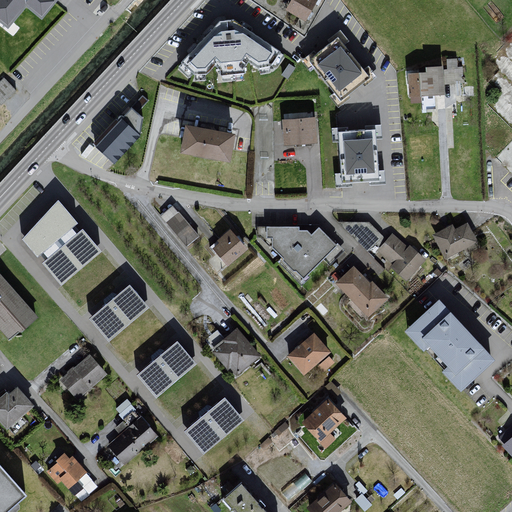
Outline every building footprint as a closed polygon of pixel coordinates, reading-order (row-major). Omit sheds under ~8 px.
[(0,0),(0,17),(7,24),(26,2),(40,14),(52,0),(0,0)] [(293,0),(288,12),(309,23),(319,0),(293,0)] [(221,22),(179,68),(189,77),(194,74),(196,79),(206,80),(207,73),(216,64),(220,69),(221,75),(222,75),(223,81),(244,78),(244,73),(245,73),(244,67),(248,61),(259,68),(271,64),(279,52),(234,21),(221,22)] [(329,96),(337,108),(350,98),(348,95),(360,85),(364,88),(378,78),(369,67),(364,70),(344,44),(348,41),(341,32),(330,40),(332,43),(317,54),(314,51),(302,60),(311,71),(315,68),(334,93),(329,96)] [(430,74),(411,74),(413,103),(424,102),(423,98),(448,97),(447,69),(432,69),(430,74)] [(5,75),(0,79),(0,100),(2,102),(17,88),(5,75)] [(137,112),(97,147),(119,168),(144,138),(145,121),(137,112)] [(318,121),(284,121),(287,146),(320,145),(318,121)] [(335,174),(336,188),(352,186),(352,182),(367,181),(369,186),(386,185),(385,170),(378,171),(376,138),(381,138),(380,126),(367,126),(367,131),(348,132),(348,127),(332,128),(333,142),(339,142),(341,173),(335,174)] [(242,137),(186,129),(183,153),(237,165),(242,137)] [(105,251),(58,193),(19,237),(61,289),(105,251)] [(176,203),(162,213),(185,246),(199,236),(176,203)] [(371,224),(338,223),(374,260),(387,242),(371,224)] [(300,228),(258,228),(260,237),(307,282),(325,261),(332,269),(346,253),(321,227),(303,225),(300,228)] [(455,228),(434,236),(450,262),(480,244),(470,227),(458,232),(455,228)] [(251,252),(233,232),(218,243),(222,248),(217,250),(231,269),(251,252)] [(409,250),(392,236),(387,242),(380,253),(395,265),(392,268),(409,282),(426,259),(412,247),(409,250)] [(357,268),(338,284),(370,321),(391,301),(376,285),(374,287),(357,268)] [(0,270),(0,328),(10,341),(38,319),(0,270)] [(149,308),(129,284),(89,319),(108,342),(149,308)] [(444,301),(410,333),(466,393),(499,363),(444,301)] [(217,343),(224,337),(218,330),(211,336),(217,343)] [(239,332),(215,355),(239,379),(262,357),(239,332)] [(317,335),(291,358),(307,380),(335,355),(317,335)] [(197,363),(177,340),(137,374),(157,398),(197,363)] [(89,356),(62,381),(79,401),(108,376),(89,356)] [(10,393),(0,401),(0,417),(11,429),(35,406),(21,388),(12,396),(10,393)] [(244,420),(224,397),(183,431),(203,454),(244,420)] [(331,401),(307,424),(322,442),(349,419),(331,401)] [(144,417),(109,445),(127,465),(158,437),(144,417)] [(511,436),(503,445),(511,455),(511,436)] [(66,453),(49,472),(57,484),(62,482),(74,497),(84,491),(78,482),(88,474),(73,454),(66,453)] [(0,455),(0,511),(10,511),(33,494),(0,455)] [(268,511),(243,483),(225,500),(236,511),(268,511)] [(338,484),(311,505),(315,511),(342,511),(354,502),(338,484)] [(363,492),(356,497),(365,508),(372,502),(363,492)]
